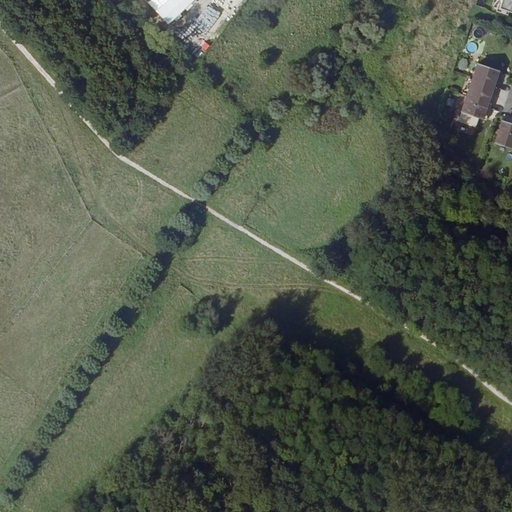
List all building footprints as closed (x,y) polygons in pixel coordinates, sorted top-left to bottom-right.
[(511,0),(495,0),(493,8),(511,14),(511,0)] [(502,71),(477,63),(472,79),(496,87),(502,71)] [(496,87),(472,79),(466,96),(491,104),(496,87)] [(491,104),(466,96),(461,112),(486,120),(491,104)] [(511,120),(511,123),(502,120),(494,143),(511,148),(511,144),(511,120)]
